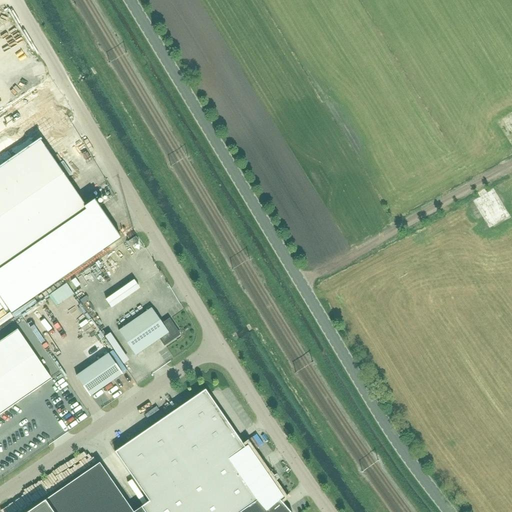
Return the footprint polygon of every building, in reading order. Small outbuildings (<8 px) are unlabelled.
[(81,201),(41,143),(59,130),(39,100),(0,126),(0,299),(10,314),(119,238),(94,201),(86,207),(82,201),(81,201)] [(131,247),(139,241),(136,237),(128,242),(131,247)] [(54,306),(70,295),(63,284),(47,296),(54,306)] [(162,324),(151,308),(118,331),(135,356),(160,339),(164,345),(179,335),(169,319),(162,324)] [(0,414),(51,379),(17,330),(0,341),(0,414)] [(83,356),(101,348),(96,338),(78,346),(83,356)] [(90,396),(122,374),(108,354),(76,376),(90,396)] [(133,511),(100,463),(27,511),(289,511),(280,501),(283,498),(247,446),(245,448),(205,390),(115,452),(149,501),(133,511)] [(30,440),(24,443),(29,452),(35,449),(30,440)] [(0,490),(0,491),(23,476),(20,472),(0,485),(0,490)]
